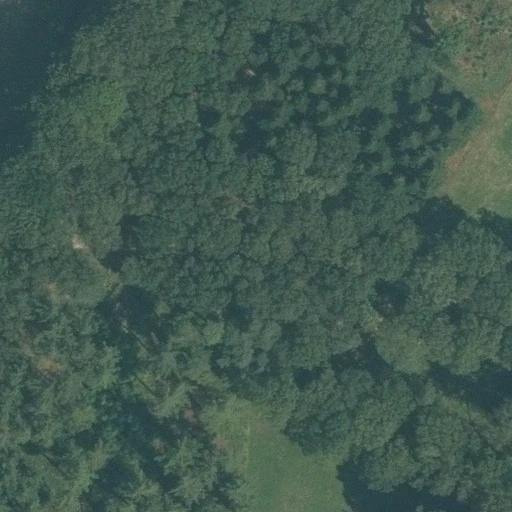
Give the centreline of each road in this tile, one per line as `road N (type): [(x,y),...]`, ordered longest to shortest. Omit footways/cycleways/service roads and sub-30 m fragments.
road 1 (track): [(0,239),(457,282),(511,298)]
road 2 (track): [(0,341),(201,0)]
